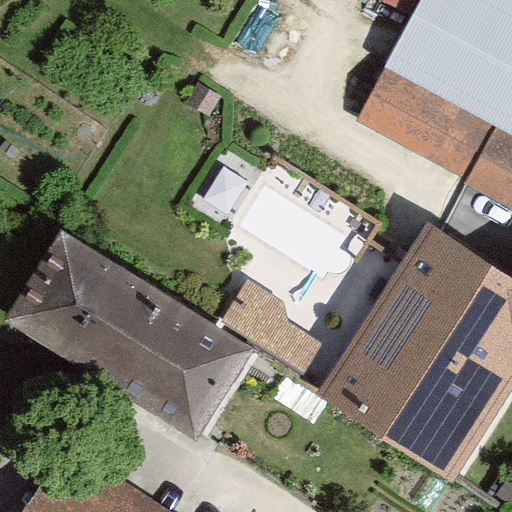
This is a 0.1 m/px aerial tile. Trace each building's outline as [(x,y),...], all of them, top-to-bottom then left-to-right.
[(511,0),(415,0),(353,119),(511,202),(511,0)] [(511,285),(403,221),(301,386),(449,476),(511,394),(511,285)] [(225,341),(38,224),(0,283),(0,321),(173,425),(225,341)] [(225,325),(314,365),(332,324),(244,284),(225,325)] [(158,511),(55,446),(7,511),(158,511)]
